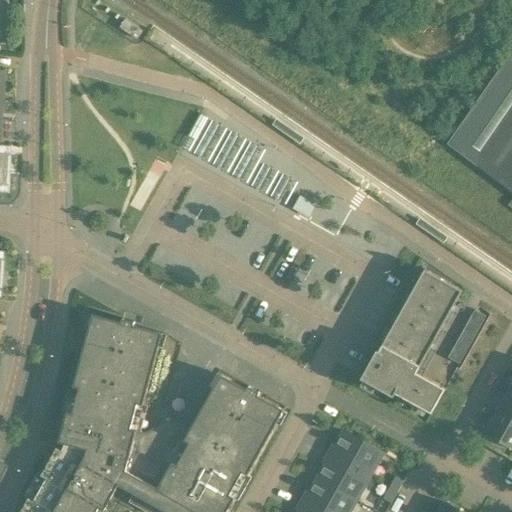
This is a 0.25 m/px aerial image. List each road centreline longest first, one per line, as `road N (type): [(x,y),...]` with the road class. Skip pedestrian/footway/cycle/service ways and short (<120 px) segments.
road 1 (residential): [(312,386),(55,235)]
road 2 (tertiary): [(0,495),(38,375),(55,235)]
road 3 (tertiary): [(35,223),(32,300),(0,437)]
road 4 (tertiary): [(55,235),(47,18)]
road 5 (tertiary): [(47,18),(37,82),(35,223)]
road 6 (residential): [(511,337),(442,461)]
road 7 (residential): [(312,386),(248,511)]
